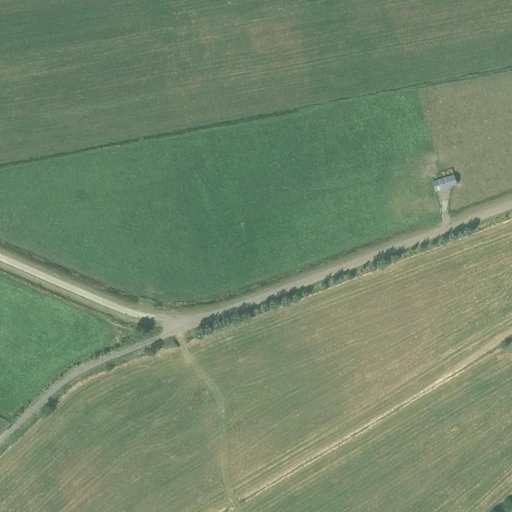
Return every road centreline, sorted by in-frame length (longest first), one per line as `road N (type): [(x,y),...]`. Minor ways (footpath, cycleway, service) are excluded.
road 1 (unclassified): [(511,204),(199,319),(131,313),(0,256)]
road 2 (track): [(238,511),(177,330)]
